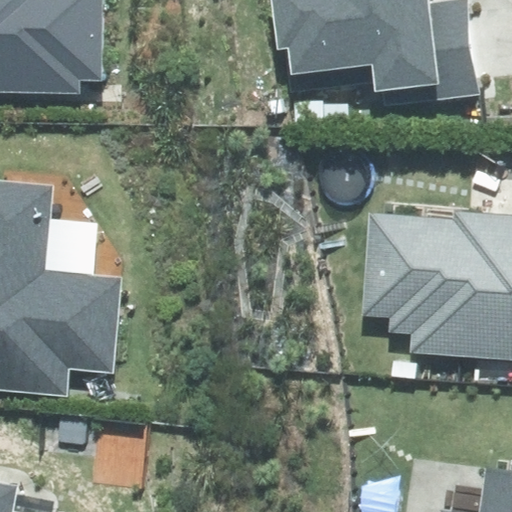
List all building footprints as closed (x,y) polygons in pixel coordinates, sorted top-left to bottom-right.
[(0,0),(0,88),(84,89),(84,79),(102,79),(103,0),(0,0)] [(286,0),(288,44),(299,44),(300,71),(386,69),(387,107),(476,105),(473,0),(286,0)] [(0,383),(76,387),(77,367),(119,369),(124,271),(53,267),(58,179),(0,175),(0,383)] [(511,211),(367,206),(362,320),(397,321),(396,340),(419,341),(418,357),(511,360),(511,211)] [(511,511),(511,466),(500,464),(491,511),(511,511)] [(0,511),(52,511),(58,484),(0,472),(0,511)] [(453,511),(398,503),(396,511),(453,511)]
